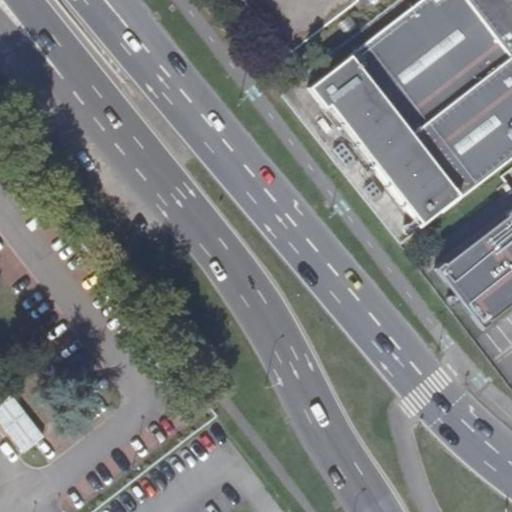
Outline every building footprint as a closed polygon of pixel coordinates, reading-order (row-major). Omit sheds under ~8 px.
[(240,0),(284,56),(352,1),(351,0),(240,0)] [(328,109),(372,166),(511,56),(511,0),(421,0),(306,88),(325,112),(328,109)] [(511,56),(372,166),(369,168),(416,228),(436,213),(437,215),(511,156),(511,56)] [(511,163),(500,173),(511,187),(511,163)] [(511,206),(435,266),(482,328),(511,304),(511,206)]
